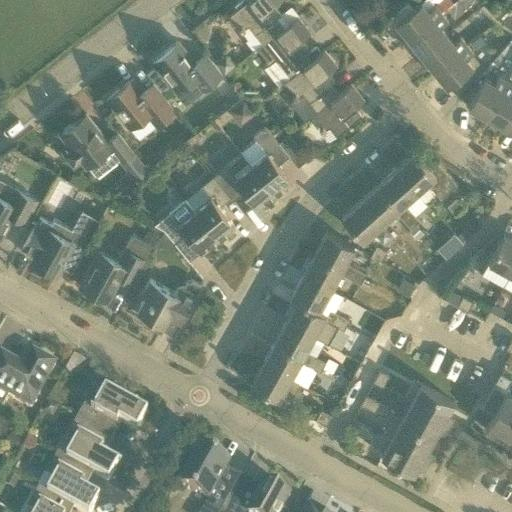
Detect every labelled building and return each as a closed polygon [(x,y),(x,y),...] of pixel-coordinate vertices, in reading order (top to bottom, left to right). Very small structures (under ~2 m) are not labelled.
[(274,4),(278,0),(240,0),(236,3),(238,7),(229,14),(242,30),(241,30),(247,39),(245,40),(253,50),(256,48),(284,25),(276,16),(281,12),(274,4)] [(409,38),(441,11),(435,3),(428,9),(421,1),(395,21),(409,38)] [(504,6),(497,13),(503,19),(510,13),(504,6)] [(413,43),(421,54),(447,33),(441,25),(448,19),(445,17),(441,11),(409,38),(413,43)] [(283,81),(311,59),(304,50),(308,46),(301,37),(310,30),(297,15),(284,25),(256,48),(269,63),(264,67),(279,85),(283,81)] [(430,64),(434,70),(467,43),(463,38),(460,35),(453,41),(447,33),(421,54),(430,64)] [(203,90),(215,80),(218,84),(222,84),(232,98),(237,94),(222,75),(223,74),(207,53),(195,62),(178,40),(153,60),(178,91),(194,78),(203,90)] [(467,43),(434,70),(447,86),(473,66),(466,57),(473,51),(467,43)] [(338,93),(331,84),(335,80),(328,71),(337,64),(324,49),(311,59),(283,81),(310,116),(338,93)] [(486,116),(507,79),(498,74),(494,82),(484,77),(468,105),(486,116)] [(142,90),(132,77),(107,97),(130,127),(147,114),(156,125),(176,109),(153,81),(142,90)] [(492,119),(504,126),(511,111),(511,92),(511,90),(511,82),(507,79),(486,116),(492,119)] [(336,134),(362,114),(355,105),(364,98),(351,82),(338,93),(310,116),(322,131),(329,126),(336,134)] [(108,140),(86,113),(60,133),(72,147),(63,154),(73,167),(82,160),(87,166),(111,147),(119,157),(136,179),(147,170),(118,132),(108,140)] [(278,141),(277,139),(268,129),(265,125),(254,134),(267,150),(251,163),(274,192),(291,179),(278,163),(289,154),(298,165),(308,157),(289,133),(278,141)] [(430,168),(414,150),(396,167),(418,191),(427,182),(440,197),(457,183),(438,161),(430,168)] [(274,192),(251,163),(242,152),(214,174),(231,196),(233,198),(244,189),(257,206),(274,192)] [(378,183),(407,215),(413,210),(405,202),(418,191),(396,167),(378,183)] [(231,196),(214,174),(202,184),(211,195),(194,208),(217,237),(234,224),(219,205),(231,196)] [(396,210),(403,219),(407,215),(378,183),(360,199),(381,223),(396,210)] [(25,222),(38,199),(15,187),(8,200),(0,195),(0,238),(13,215),(25,222)] [(455,213),(464,205),(456,197),(447,205),(455,213)] [(194,209),(185,198),(154,222),(164,228),(174,241),(186,232),(201,251),(217,237),(194,208),(194,209)] [(363,240),(381,223),(360,199),(342,216),(363,240)] [(407,215),(403,219),(411,228),(415,224),(416,223),(420,219),(416,214),(413,210),(407,215)] [(51,222),(39,216),(22,247),(34,253),(31,258),(57,272),(79,232),(53,218),(51,222)] [(411,228),(409,229),(418,238),(423,233),(415,224),(411,228)] [(362,278),(366,272),(346,261),(354,245),(326,230),(314,251),(362,278)] [(454,232),(447,238),(456,247),(462,241),(456,234),(454,232)] [(510,273),(511,268),(511,237),(504,233),(488,261),(510,273)] [(133,284),(154,246),(143,239),(136,235),(131,236),(124,248),(124,247),(117,260),(99,250),(79,285),(108,300),(121,277),(133,284)] [(381,260),(386,250),(377,245),(372,255),(381,260)] [(362,278),(314,251),(303,273),(331,289),(340,272),(360,283),(362,278)] [(326,313),(319,309),(331,289),(303,273),(291,295),(297,298),(346,325),(349,319),(329,308),(326,313)] [(181,321),(194,296),(201,284),(192,279),(186,280),(185,283),(184,282),(179,283),(175,291),(150,277),(141,294),(144,296),(137,310),(153,319),(150,324),(161,330),(169,315),(181,321)] [(467,311),(472,302),(461,296),(457,305),(467,311)] [(346,325),(297,298),(286,320),(314,335),(323,318),(343,329),(346,325)] [(323,367),(326,361),(306,350),(314,335),(286,320),(274,341),(323,367)] [(323,367),(274,341),(262,362),(290,377),(299,361),(320,372),(323,367)] [(32,409),(56,365),(33,352),(25,368),(1,355),(0,356),(0,405),(4,408),(10,397),(32,409)] [(290,377),(262,362),(251,383),(288,403),(300,382),(290,377)] [(382,385),(389,374),(380,369),(374,380),(382,385)] [(506,434),(511,423),(511,394),(507,391),(509,387),(507,386),(511,378),(501,372),(482,405),(495,412),(485,429),(494,433),(497,428),(506,434)] [(448,422),(453,413),(448,411),(454,400),(421,384),(411,401),(448,422)] [(125,400),(105,389),(98,403),(89,398),(77,419),(109,437),(115,426),(117,427),(117,425),(116,425),(118,421),(137,431),(147,412),(137,407),(137,400),(125,400)] [(386,410),(388,406),(366,393),(364,398),(386,410)] [(383,415),(386,410),(364,398),(361,402),(383,415)] [(444,430),(448,422),(411,401),(401,419),(433,437),(439,427),(444,430)] [(326,424),(332,414),(323,409),(317,419),(313,417),(308,426),(321,434),(326,424)] [(103,451),(104,449),(103,449),(109,437),(77,419),(65,441),(74,446),(67,459),(90,472),(108,482),(119,464),(101,453),(103,450),(103,451)] [(429,458),(433,449),(428,446),(433,437),(401,419),(391,437),(429,458)] [(352,439),(359,428),(350,423),(344,434),(352,439)] [(12,437),(7,447),(17,453),(23,443),(12,437)] [(28,437),(22,448),(30,452),(36,450),(39,444),(28,437)] [(424,466),(429,458),(391,437),(381,455),(413,473),(419,463),(424,466)] [(180,486),(224,510),(230,497),(241,478),(226,470),(230,463),(228,462),(201,447),(180,486)] [(84,483),(90,472),(67,459),(58,454),(46,475),(55,480),(47,493),(48,493),(71,507),(80,511),(91,511),(100,498),(81,488),(83,484),(84,485),(85,484),(84,483)] [(9,475),(3,485),(14,490),(19,480),(9,475)] [(282,511),(291,496),(264,482),(250,508),(230,497),(224,510),(222,511),(282,511)] [(68,511),(71,507),(48,493),(47,493),(39,488),(27,510),(30,511),(68,511)]
